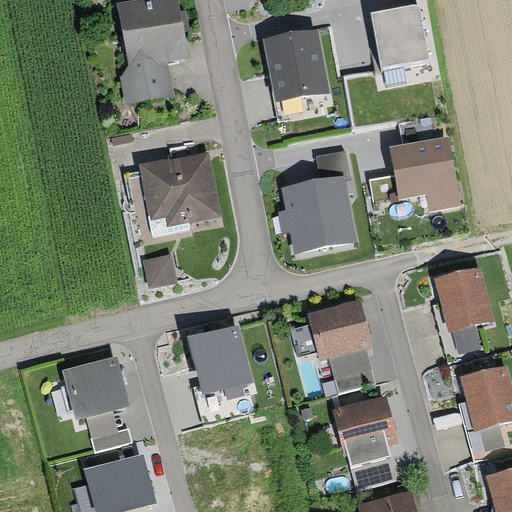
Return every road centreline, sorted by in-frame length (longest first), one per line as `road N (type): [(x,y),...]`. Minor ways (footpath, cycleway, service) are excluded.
road 1 (residential): [(264,290),(206,0)]
road 2 (residential): [(380,266),(444,511)]
road 3 (residential): [(137,320),(185,511)]
road 4 (residential): [(0,355),(137,320)]
road 5 (residential): [(137,320),(264,290)]
